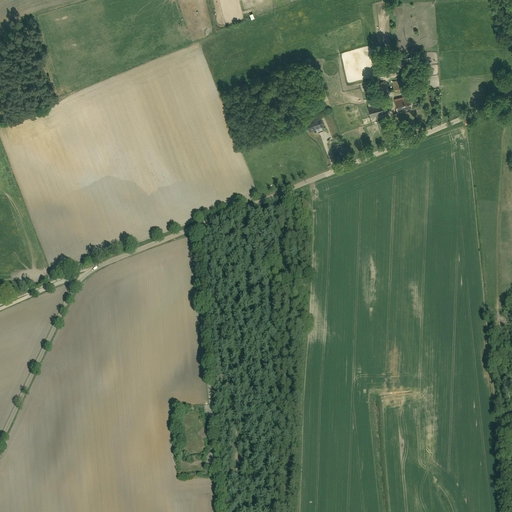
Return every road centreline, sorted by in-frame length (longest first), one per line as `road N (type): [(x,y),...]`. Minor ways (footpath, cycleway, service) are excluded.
road 1 (residential): [(0,442),(79,278),(511,94)]
road 2 (track): [(193,228),(210,409)]
